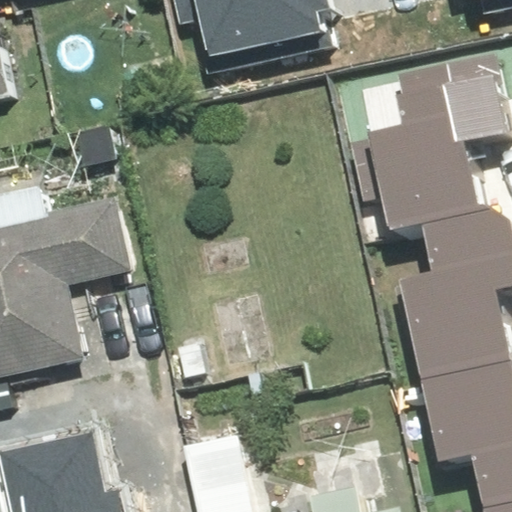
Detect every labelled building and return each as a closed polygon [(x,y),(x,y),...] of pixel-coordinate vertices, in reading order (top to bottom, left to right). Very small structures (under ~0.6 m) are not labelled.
[(0,0),(0,10),(53,0),(0,0)] [(210,8),(222,64),(338,39),(329,0),(197,0),(200,11),(210,8)] [(0,109),(15,106),(1,42),(0,42),(0,109)] [(412,228),(443,222),(498,212),(484,143),(511,138),(511,59),(510,49),(408,68),(419,126),(393,131),(412,228)] [(128,125),(81,134),(89,177),(136,168),(128,125)] [(51,186),(0,196),(0,378),(94,359),(78,283),(140,270),(125,192),(55,206),(51,186)] [(421,280),(443,382),(511,366),(511,212),(507,210),(498,212),(443,222),(454,273),(421,280)] [(491,457),(502,508),(511,506),(511,366),(443,382),(460,463),(491,457)] [(6,449),(18,511),(124,511),(122,495),(108,497),(96,432),(6,449)] [(258,511),(242,439),(186,451),(199,511),(258,511)] [(367,511),(363,496),(311,508),(312,511),(367,511)]
